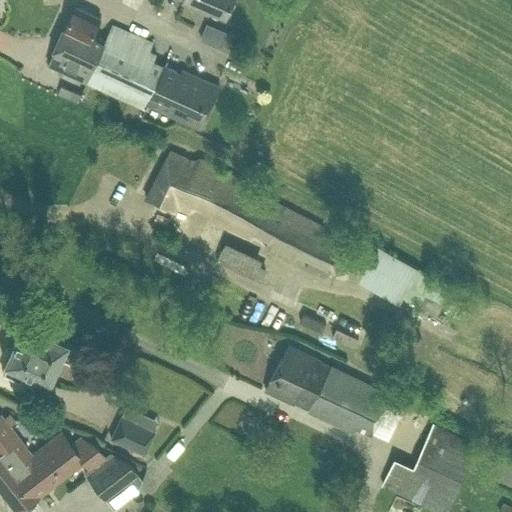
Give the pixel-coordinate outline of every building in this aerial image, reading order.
[(182,0),(182,1),(201,9),(202,6),(225,17),(232,0),(182,0)] [(93,35),(101,17),(75,5),(65,28),(63,27),(73,32),(70,42),(82,47),(84,41),(88,42),(93,35)] [(112,23),(87,81),(145,108),(165,66),(152,60),(155,52),(149,49),(152,42),(112,23)] [(73,32),(63,27),(53,48),(54,49),(47,63),(87,81),(104,41),(93,36),(93,35),(88,42),(84,41),(82,47),(70,42),(73,32)] [(180,72),(165,65),(165,66),(145,108),(147,108),(149,104),(200,127),(219,86),(182,68),(180,72)] [(74,101),(81,91),(65,83),(59,95),(74,101)] [(196,162),(169,150),(145,197),(175,210),(178,205),(189,210),(195,205),(205,209),(205,214),(250,237),(258,231),(267,237),(264,247),(290,260),(296,253),(307,257),(305,265),(325,275),(328,269),(333,272),(334,269),(341,272),(354,246),(320,228),(322,226),(273,204),(236,179),(198,158),(196,162)] [(259,280),(265,268),(259,265),(259,264),(222,247),(216,259),(259,280)] [(451,291),(391,263),(374,300),(434,328),(451,291)] [(6,362),(2,371),(17,378),(21,369),(45,380),(57,355),(58,356),(66,359),(72,347),(63,342),(63,341),(20,321),(2,360),(6,362)] [(371,431),(389,394),(319,360),(319,359),(287,343),(265,388),(350,429),(357,424),(371,431)] [(443,412),(450,402),(434,391),(427,401),(443,412)] [(2,417),(0,414),(0,493),(15,511),(36,496),(82,461),(87,467),(82,471),(104,498),(135,473),(127,462),(108,451),(103,455),(96,446),(79,436),(70,443),(60,430),(30,453),(8,424),(12,420),(7,413),(2,417)] [(145,453),(156,431),(120,414),(109,436),(145,453)] [(419,464),(418,468),(389,458),(378,490),(444,511),(448,511),(460,477),(419,464)] [(511,511),(511,504),(504,500),(496,511),(511,511)]
